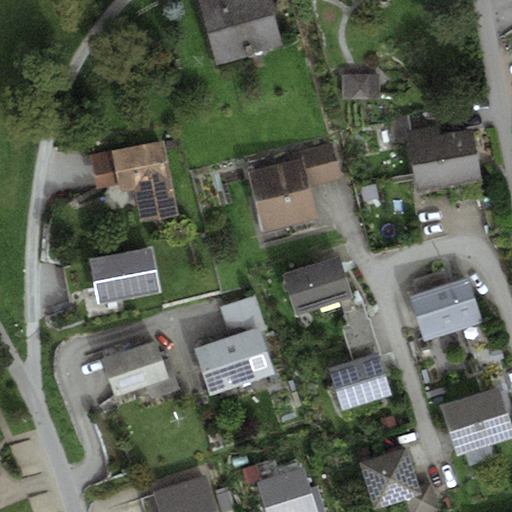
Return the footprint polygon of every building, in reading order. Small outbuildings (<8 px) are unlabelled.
[(272,0),(202,0),(219,65),(284,49),(272,0)] [(379,76),(340,77),(341,101),(379,101),(379,76)] [(440,125),(406,131),(416,192),(481,181),(473,129),(441,134),(440,125)] [(167,141),(92,156),(100,192),(125,187),(127,195),(138,193),(144,227),(183,220),(167,141)] [(300,158),(307,188),(342,179),(332,142),(298,151),(300,158)] [(300,158),(246,172),(262,231),(315,217),(307,188),(300,158)] [(151,248),(90,259),(99,303),(160,292),(151,248)] [(339,256),(282,274),(296,315),(352,297),(339,256)] [(99,303),(90,259),(64,264),(72,309),(99,303)] [(413,279),(417,293),(452,282),(447,269),(413,279)] [(417,293),(410,296),(424,341),(482,323),(468,278),(452,282),(417,293)] [(256,295),(220,305),(230,337),(260,327),(265,326),(256,295)] [(362,303),(342,309),(347,326),(368,320),(362,303)] [(368,320),(347,326),(342,328),(352,361),(378,353),(368,320)] [(230,337),(194,348),(209,394),(275,373),(260,327),(230,337)] [(155,342),(101,360),(114,398),(147,386),(151,397),(178,388),(167,358),(161,360),(155,342)] [(352,361),(330,368),(343,411),(392,396),(378,353),(352,361)] [(511,423),(501,387),(444,405),(460,456),(511,439),(511,423)] [(394,416),(378,421),(381,432),(397,427),(394,416)] [(405,449),(360,463),(375,511),(407,501),(410,511),(434,511),(439,511),(430,483),(418,487),(405,449)] [(303,468),(258,481),(267,511),(317,511),(310,489),(303,468)] [(214,511),(203,478),(150,494),(155,511),(214,511)] [(317,511),(324,511),(317,487),(310,489),(317,511)] [(236,511),(229,489),(217,493),(222,511),(236,511)]
